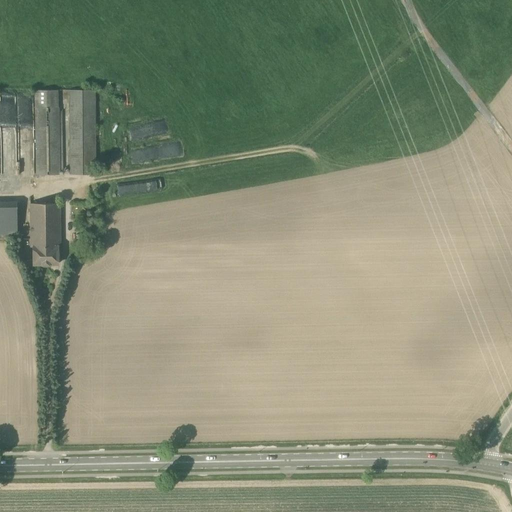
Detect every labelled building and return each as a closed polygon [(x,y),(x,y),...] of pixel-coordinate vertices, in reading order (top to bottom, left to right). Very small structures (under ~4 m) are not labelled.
[(58,108),(58,90),(34,90),(35,175),(59,174),(59,170),(60,111),(60,108),(58,108)] [(96,175),(95,91),(69,90),(69,175),(96,175)] [(137,181),(115,184),(117,197),(139,193),(137,181)] [(34,264),(49,264),(58,264),(57,247),(61,247),(60,203),(30,204),(30,207),(31,248),(33,248),(34,264)] [(0,234),(17,234),(17,207),(0,206),(0,234)]
